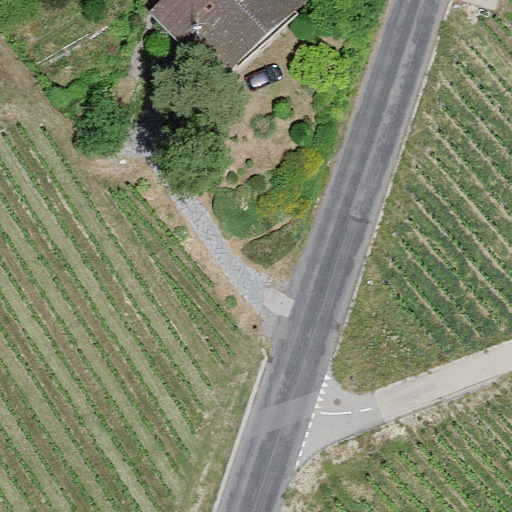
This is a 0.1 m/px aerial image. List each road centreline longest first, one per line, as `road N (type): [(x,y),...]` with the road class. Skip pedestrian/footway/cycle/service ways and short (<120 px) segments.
road 1 (tertiary): [(424,0),(250,511)]
road 2 (track): [(278,429),(331,423),(511,360)]
